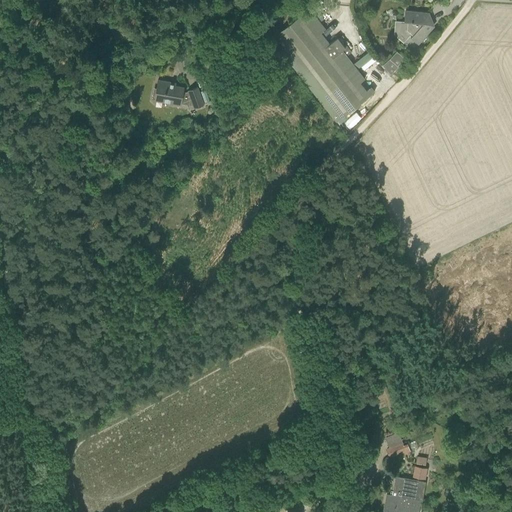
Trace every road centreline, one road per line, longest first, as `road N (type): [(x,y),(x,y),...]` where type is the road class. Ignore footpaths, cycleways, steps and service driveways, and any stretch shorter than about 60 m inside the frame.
road 1 (unclassified): [(319,511),(317,385),(298,300),(308,260),(304,224),(287,204),(470,0)]
road 2 (track): [(36,511),(0,228)]
